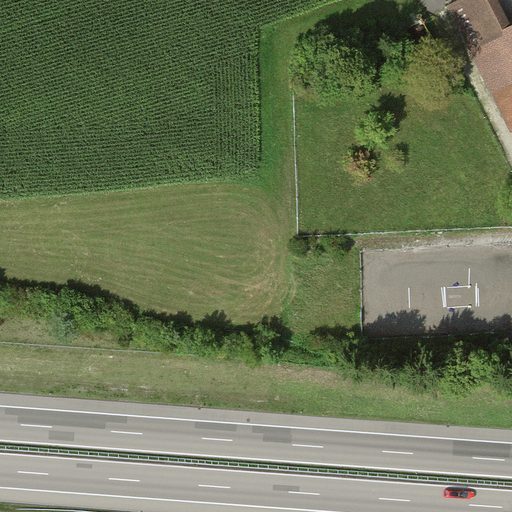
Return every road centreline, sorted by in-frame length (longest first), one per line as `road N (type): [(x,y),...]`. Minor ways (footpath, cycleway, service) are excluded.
road 1 (motorway): [(511,461),(0,423)]
road 2 (motorway): [(0,471),(511,508)]
